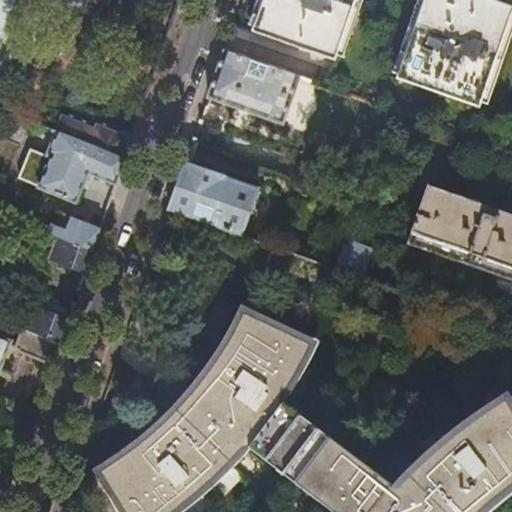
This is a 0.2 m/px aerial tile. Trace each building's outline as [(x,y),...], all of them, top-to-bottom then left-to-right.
[(0,0),(0,55),(3,47),(11,27),(26,33),(38,0),(75,0),(83,3),(83,0),(0,0)] [(357,0),(263,0),(253,30),(322,56),(336,60),(357,0)] [(511,18),(511,6),(494,0),(425,0),(398,78),(480,107),(511,18)] [(285,72),(225,50),(216,75),(208,96),(251,112),(259,88),(277,94),(285,72)] [(60,111),(53,129),(57,130),(125,158),(134,134),(94,120),(93,124),(60,111)] [(89,172),(116,183),(125,158),(57,130),(47,155),(30,148),(18,177),(38,185),(38,187),(76,202),(84,184),(89,172)] [(176,186),(169,208),(243,234),(259,187),(185,160),(176,186)] [(409,243),(446,256),(511,279),(511,212),(506,210),(430,184),(418,216),(409,243)] [(57,235),(68,239),(93,249),(101,227),(56,210),(48,231),(50,232),(57,235)] [(54,241),(57,235),(50,232),(48,238),(54,241)] [(93,249),(68,239),(61,258),(87,268),(93,249)] [(338,268),(364,277),(374,251),(348,242),(338,268)] [(103,470),(130,511),(172,511),(190,499),(219,474),(252,441),(335,511),(481,511),(501,495),(511,487),(511,405),(509,401),(480,420),(453,440),(424,464),(401,486),(394,490),(396,487),(286,397),(285,398),(283,396),(298,374),(315,341),(248,310),(236,333),(231,341),(220,359),(205,379),(185,403),(163,424),(141,444),(132,450),(120,458),(103,470)] [(42,312),(34,330),(61,341),(68,323),(42,312)] [(61,341),(34,330),(24,326),(16,346),(20,348),(19,349),(53,363),(61,341)] [(0,422),(29,434),(37,411),(0,396),(0,370),(13,338),(0,333),(0,422)]
